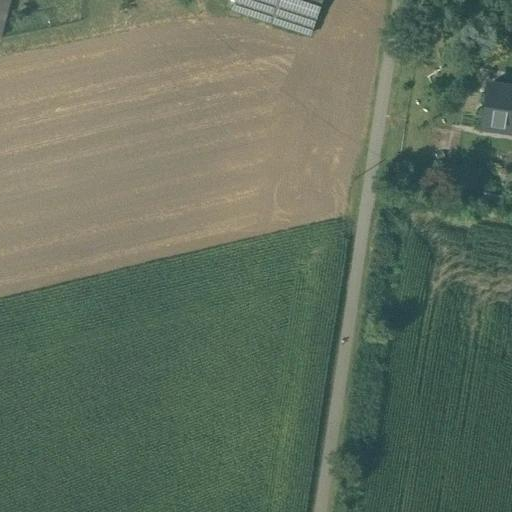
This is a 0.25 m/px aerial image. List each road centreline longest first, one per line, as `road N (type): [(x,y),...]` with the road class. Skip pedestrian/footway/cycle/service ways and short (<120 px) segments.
road 1 (unclassified): [(398,0),(320,511)]
road 2 (unknown): [(391,44),(203,49)]
